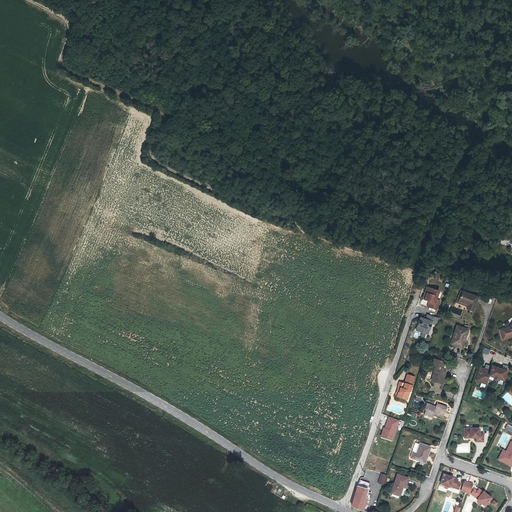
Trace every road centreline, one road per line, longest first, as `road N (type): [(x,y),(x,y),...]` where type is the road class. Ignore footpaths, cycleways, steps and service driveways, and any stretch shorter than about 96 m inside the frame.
road 1 (track): [(294,224),(151,158),(158,113),(62,66),(66,18),(30,0)]
road 2 (secondary): [(0,315),(343,509)]
road 3 (residential): [(343,509),(412,309)]
